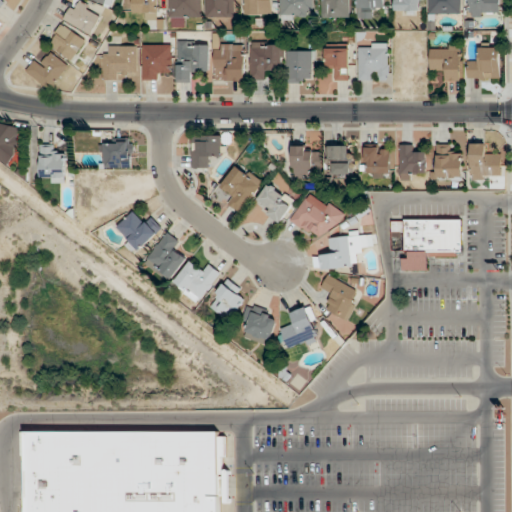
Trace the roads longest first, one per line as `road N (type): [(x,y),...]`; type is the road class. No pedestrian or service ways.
road 1 (tertiary): [(511,111),(163,113),(36,108),(0,98)]
road 2 (residential): [(163,113),(165,174),(177,197),(276,267)]
